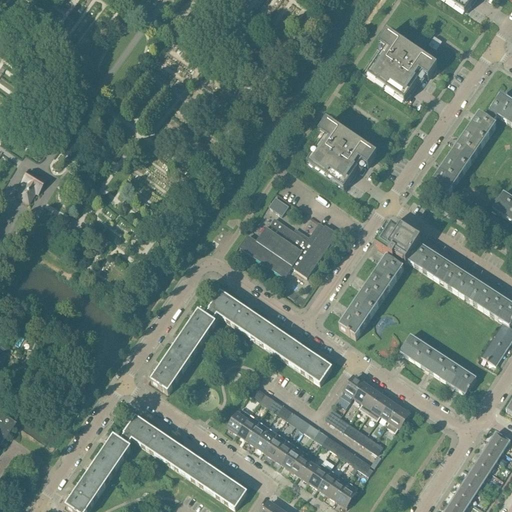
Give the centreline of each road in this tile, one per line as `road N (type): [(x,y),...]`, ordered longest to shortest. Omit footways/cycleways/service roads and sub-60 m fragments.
road 1 (residential): [(123,385),(207,266),(303,326)]
road 2 (residential): [(254,511),(272,486),(123,385)]
road 3 (residential): [(387,205),(492,51)]
road 4 (residential): [(38,509),(123,385)]
road 5 (residential): [(511,285),(387,205)]
road 6 (residential): [(303,326),(387,205)]
road 7 (residential): [(356,362),(470,435)]
